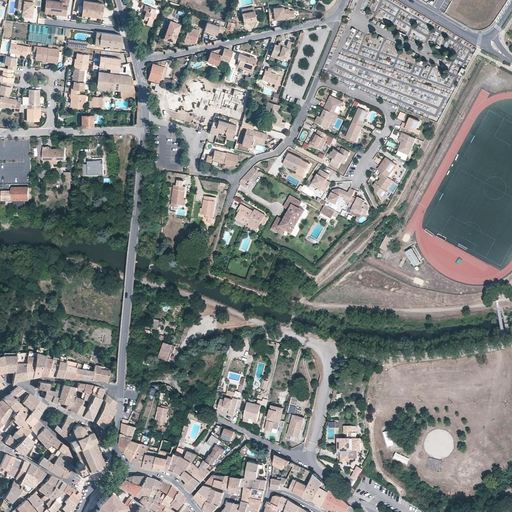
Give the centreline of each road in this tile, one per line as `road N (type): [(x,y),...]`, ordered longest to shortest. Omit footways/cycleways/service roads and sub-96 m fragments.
road 1 (residential): [(316,78),(280,150),(237,178),(191,170),(199,134),(143,118)]
road 2 (tertiary): [(121,389),(143,130)]
road 3 (residential): [(135,62),(335,17)]
road 4 (residential): [(307,462),(332,353),(265,324)]
road 5 (track): [(332,353),(418,359),(511,345)]
road 6 (residential): [(316,78),(388,114),(360,172)]
road 7 (residential): [(249,436),(199,411),(172,379),(186,340)]
